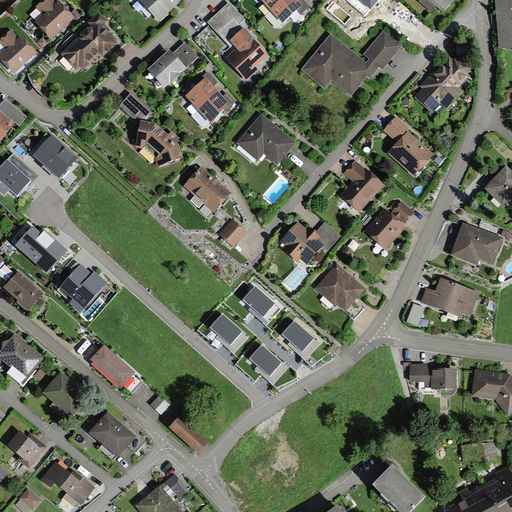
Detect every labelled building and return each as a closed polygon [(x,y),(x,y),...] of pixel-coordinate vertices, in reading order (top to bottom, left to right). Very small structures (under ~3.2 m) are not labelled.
[(51,40),(74,19),(70,15),(56,0),(44,0),(37,7),(44,16),(36,23),(51,40)] [(137,0),(158,23),(183,0),(137,0)] [(261,0),(272,11),(283,0),(261,0)] [(301,0),(299,2),(296,0),(283,0),(272,11),(283,24),(297,11),(301,15),(309,7),(302,0),(301,0)] [(380,0),(351,0),(368,14),(380,0)] [(419,0),(418,2),(431,13),(436,7),(445,14),(456,0),(419,0)] [(511,0),(496,0),(499,49),(511,47),(511,0)] [(229,3),(208,23),(221,36),(223,35),(230,42),(243,30),(240,25),(245,20),(229,3)] [(75,10),(70,15),(74,19),(76,22),(82,17),(75,10)] [(92,26),(61,55),(76,70),(79,67),(83,71),(100,54),(104,58),(120,42),(111,33),(112,31),(106,25),(109,22),(102,16),(97,16),(89,23),(92,26)] [(0,56),(0,59),(13,75),(37,54),(20,36),(18,38),(12,30),(0,40),(0,45),(6,52),(0,56)] [(246,82),(258,71),(258,66),(268,57),(243,30),(230,42),(236,49),(225,59),(246,82)] [(363,56),(369,60),(379,69),(382,71),(404,45),(384,30),(363,56)] [(370,80),(379,69),(369,60),(365,64),(330,35),(301,71),(324,89),(331,81),(351,98),(367,78),(370,80)] [(43,38),(37,43),(42,49),(48,44),(43,38)] [(170,53),(149,71),(164,88),(170,83),(172,85),(181,76),(180,75),(198,59),(185,44),(172,55),(170,53)] [(423,89),(415,98),(434,114),(442,104),(448,110),(463,93),(459,89),(471,76),(471,67),(462,58),(453,60),(448,56),(421,87),(423,89)] [(186,98),(199,111),(218,93),(205,79),(186,98)] [(223,98),(218,93),(199,111),(211,126),(224,110),(227,113),(234,103),(227,94),(223,98)] [(152,114),(131,95),(121,106),(134,118),(147,119),(152,114)] [(0,142),(14,124),(19,127),(27,117),(5,101),(0,108),(0,142)] [(297,145),(261,114),(237,143),(259,161),(264,154),(279,167),(297,145)] [(384,132),(397,143),(407,132),(409,130),(396,118),(384,132)] [(168,137),(155,124),(140,122),(136,148),(143,150),(144,148),(156,160),(155,161),(158,168),(183,159),(179,146),(177,144),(180,140),(172,133),(168,137)] [(434,156),(407,132),(397,143),(387,155),(414,178),(434,156)] [(78,160),(52,136),(34,155),(60,179),(78,160)] [(36,174),(13,154),(0,169),(0,192),(5,196),(10,191),(16,197),(36,174)] [(339,196),(360,214),(386,185),(355,159),(343,173),(352,182),(339,196)] [(511,212),(511,171),(506,166),(485,188),(511,212)] [(232,196),(201,168),(184,187),(195,196),(190,201),(198,209),(203,204),(215,215),(232,196)] [(396,203),(388,212),(404,226),(416,213),(402,201),(398,206),(396,203)] [(406,228),(404,226),(388,212),(386,210),(365,233),(386,251),(406,228)] [(232,220),(219,235),(233,248),(247,233),(232,220)] [(299,223),(281,241),(286,246),(284,249),(296,261),(300,258),(308,265),(323,250),(327,254),(343,238),(326,222),(316,233),(309,227),(307,230),(299,223)] [(504,240),(462,225),(451,257),(478,267),(480,262),(494,267),(504,240)] [(32,228),(15,247),(47,275),(67,252),(55,242),(57,239),(46,229),(41,235),(32,228)] [(0,274),(9,280),(15,271),(5,264),(0,271),(0,274)] [(92,275),(81,265),(58,291),(85,315),(103,296),(106,298),(114,289),(94,272),(92,275)] [(283,283),(293,292),(309,274),(299,265),(283,283)] [(336,267),(314,291),(333,308),(338,303),(355,318),(363,309),(355,302),(364,291),(336,267)] [(19,273),(4,289),(28,311),(43,295),(19,273)] [(427,288),(421,303),(462,317),(463,314),(472,317),(480,293),(440,278),(435,291),(427,288)] [(265,294),(256,286),(243,301),(250,307),(248,310),(267,327),(282,309),(265,294)] [(409,323),(421,325),(425,306),(413,303),(409,323)] [(249,337),(223,314),(211,328),(218,334),(215,338),(234,354),(249,337)] [(305,329),(295,320),(282,334),(290,341),(287,344),(306,360),(321,343),(305,329)] [(45,359),(15,335),(0,353),(0,361),(11,370),(7,375),(22,387),(45,359)] [(289,367),(263,345),(250,359),(258,365),(255,368),(274,385),(289,367)] [(104,347),(91,362),(122,388),(124,386),(132,392),(141,382),(133,375),(135,373),(104,347)] [(439,368),(439,369),(431,369),(431,367),(428,367),(428,364),(409,364),(409,383),(425,383),(425,388),(430,388),(430,390),(457,390),(457,368),(439,368)] [(40,370),(35,376),(40,381),(46,375),(40,370)] [(511,377),(511,376),(474,372),(471,398),(497,401),(508,415),(511,412),(511,377)] [(90,399),(61,373),(43,394),(72,419),(90,399)] [(161,395),(151,407),(162,416),(172,405),(161,395)] [(89,435),(119,459),(136,438),(106,414),(89,435)] [(181,417),(170,429),(197,456),(209,444),(181,417)] [(20,433),(8,448),(21,459),(19,461),(29,469),(45,449),(32,438),(30,441),(20,433)] [(463,463),(498,461),(497,443),(462,445),(463,463)] [(224,480),(254,500),(255,499),(274,511),(281,511),(300,484),(246,447),(224,480)] [(41,481),(50,489),(54,484),(81,506),(95,489),(74,472),(72,475),(56,463),(41,481)] [(373,485),(400,511),(410,511),(425,496),(392,465),(373,485)] [(0,482),(1,484),(9,474),(0,466),(0,482)] [(443,502),(448,511),(511,511),(511,473),(511,474),(508,467),(496,474),(498,478),(471,493),(468,488),(443,502)] [(175,476),(162,487),(172,499),(175,496),(180,502),(190,494),(175,476)] [(182,511),(172,499),(162,487),(136,508),(139,511),(182,511)] [(33,511),(42,502),(29,490),(19,500),(33,511)]
